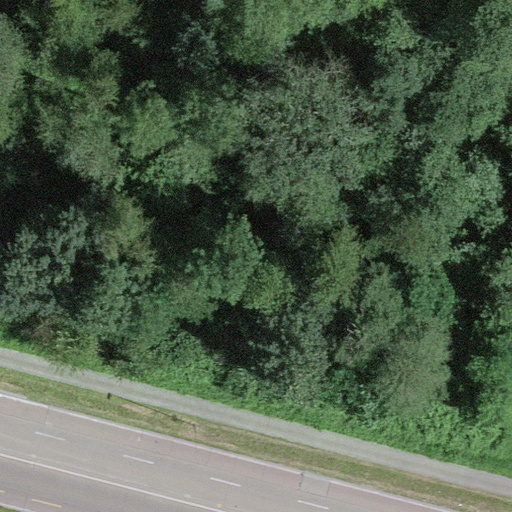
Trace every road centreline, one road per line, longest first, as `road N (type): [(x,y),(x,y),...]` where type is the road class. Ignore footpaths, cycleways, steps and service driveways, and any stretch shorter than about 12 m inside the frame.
road 1 (primary): [(335,511),(0,422)]
road 2 (primary): [(0,480),(124,511)]
